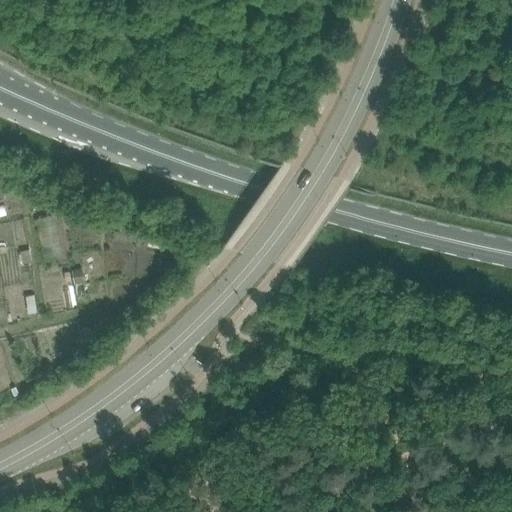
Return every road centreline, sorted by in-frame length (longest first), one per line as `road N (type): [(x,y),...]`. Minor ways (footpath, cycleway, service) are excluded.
road 1 (tertiary): [(0,467),(130,382),(190,332),(257,256),(319,170),(378,59),(396,0)]
road 2 (primary): [(511,253),(263,188),(0,87)]
